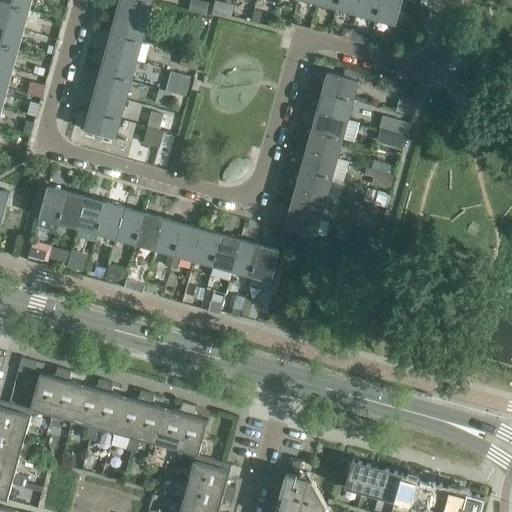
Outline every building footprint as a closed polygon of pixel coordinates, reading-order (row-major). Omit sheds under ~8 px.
[(0,0),(0,1),(29,10),(31,0),(0,0)] [(148,22),(153,3),(142,0),(120,0),(117,14),(148,22)] [(357,13),(360,0),(340,0),(338,8),(357,13)] [(377,18),(381,0),(360,0),(357,13),(377,18)] [(396,24),(403,0),(381,0),(377,18),(396,24)] [(0,22),(23,29),(29,10),(0,1),(0,22)] [(207,11),(209,4),(198,1),(196,8),(207,11)] [(142,41),(148,22),(117,14),(112,33),(142,41)] [(0,43),(18,48),(23,29),(0,22),(0,43)] [(137,61),(142,41),(112,33),(107,52),(137,61)] [(0,63),(13,67),(18,48),(0,43),(0,63)] [(132,80),(137,61),(107,52),(101,71),(132,80)] [(0,84),(7,87),(13,67),(0,63),(0,84)] [(49,73),(21,66),(20,69),(48,77),(49,73)] [(126,99),(132,80),(101,71),(96,91),(126,99)] [(354,100),(359,80),(329,72),(323,91),(354,100)] [(41,94),(43,86),(34,84),(32,92),(41,94)] [(167,106),(171,92),(161,89),(157,103),(167,106)] [(121,119),(126,99),(96,91),(90,110),(121,119)] [(349,119),(354,100),(323,91),(318,111),(349,119)] [(413,115),(417,100),(404,96),(400,111),(413,115)] [(37,116),(40,104),(31,101),(28,113),(37,116)] [(116,138),(121,119),(90,110),(85,130),(116,138)] [(160,128),(164,114),(153,111),(149,126),(160,128)] [(343,138),(349,119),(318,111),(313,130),(343,138)] [(31,135),(35,122),(27,120),(24,133),(31,135)] [(404,145),(406,137),(380,129),(378,138),(404,145)] [(338,158),(343,138),(313,130),(307,149),(338,158)] [(154,146),(157,134),(148,131),(144,143),(154,146)] [(333,177),(338,158),(307,149),(302,168),(333,177)] [(327,196),(333,177),(302,168),(297,188),(327,196)] [(391,186),(395,175),(379,171),(376,182),(391,186)] [(59,222),(68,191),(48,186),(40,216),(59,222)] [(20,212),(24,196),(9,191),(0,188),(0,221),(3,223),(7,208),(20,212)] [(322,216),(327,196),(297,188),(291,207),(322,216)] [(79,227),(87,196),(68,191),(59,222),(79,227)] [(98,232),(106,202),(87,196),(79,227),(98,232)] [(117,238),(126,207),(106,202),(98,232),(117,238)] [(137,243),(145,213),(126,207),(117,238),(137,243)] [(317,235),(322,216),(291,207),(286,227),(303,231),(300,240),(312,244),(314,235),(317,235)] [(156,248),(164,218),(145,213),(137,243),(156,248)] [(369,227),(371,220),(353,214),(351,222),(369,227)] [(175,254),(184,223),(164,218),(156,248),(175,254)] [(194,259),(203,229),(184,223),(175,254),(194,259)] [(214,265),(222,234),(203,229),(194,259),(214,265)] [(233,270),(241,239),(222,234),(214,265),(211,274),(230,280),(233,270)] [(252,275),(261,245),(241,239),(233,270),(252,275)] [(272,281),(280,250),(261,245),(252,275),(272,281)] [(45,260),(47,251),(32,247),(29,256),(45,260)] [(69,262),(72,252),(59,249),(56,258),(69,262)] [(83,270),(86,259),(72,255),(69,266),(83,270)] [(454,266),(457,258),(449,256),(447,264),(454,266)] [(106,277),(110,266),(97,262),(94,273),(106,277)] [(137,290),(143,266),(132,263),(125,287),(137,290)] [(118,280),(122,269),(110,266),(106,277),(118,280)] [(223,305),(226,294),(211,290),(208,301),(223,305)] [(258,315),(260,307),(245,303),(243,310),(258,315)] [(71,377),(72,370),(58,366),(57,373),(64,375),(71,377)] [(53,414),(64,375),(57,373),(52,375),(41,372),(31,408),(34,409),(53,414)] [(74,420),(83,384),(73,381),(71,377),(64,375),(53,414),(74,420)] [(112,388),(114,382),(100,378),(98,384),(105,386),(112,388)] [(94,425),(105,386),(98,384),(94,387),(83,384),(74,420),(89,424),(94,425)] [(115,431),(125,396),(115,393),(112,388),(105,386),(94,425),(99,427),(115,431)] [(154,400),(156,393),(142,390),(140,396),(147,398),(154,400)] [(136,437),(147,398),(140,396),(135,399),(125,396),(115,431),(131,436),(136,437)] [(157,443),(167,407),(157,405),(154,400),(147,398),(136,437),(141,438),(157,443)] [(34,409),(31,408),(12,403),(0,399),(0,405),(32,414),(34,409)] [(195,411),(197,405),(183,401),(182,408),(189,410),(195,411)] [(0,429),(26,436),(32,414),(0,405),(0,429)] [(178,449),(189,410),(182,408),(177,410),(167,407),(157,443),(178,449)] [(199,455),(209,419),(198,416),(195,411),(189,410),(178,449),(197,454),(199,455)] [(96,440),(99,427),(94,425),(89,424),(86,437),(96,440)] [(0,451),(20,457),(26,436),(0,429),(0,451)] [(137,452),(141,438),(136,437),(131,436),(127,449),(137,452)] [(16,473),(20,457),(0,451),(0,474),(14,478),(16,473)] [(233,464),(199,455),(197,454),(195,460),(231,470),(233,464)] [(363,492),(371,464),(354,459),(346,487),(363,492)] [(228,481),(231,470),(195,460),(189,482),(229,493),(231,486),(228,481)] [(379,496),(387,468),(371,464),(363,492),(379,496)] [(396,501),(403,473),(387,468),(379,496),(396,501)] [(325,511),(328,505),(313,479),(287,472),(275,511),(325,511)] [(26,487),(29,477),(16,473),(14,478),(13,483),(26,487)] [(412,505),(419,477),(403,473),(396,501),(412,505)] [(0,497),(8,500),(13,483),(14,478),(0,474),(0,497)] [(428,510),(436,482),(419,477),(412,505),(428,510)] [(227,500),(229,493),(189,482),(183,503),(216,511),(219,511),(222,503),(227,500)] [(436,511),(444,511),(452,486),(436,482),(428,510),(436,511)] [(233,501),(237,488),(231,486),(229,493),(227,500),(233,501)] [(462,511),(468,491),(452,486),(444,511),(462,511)] [(482,511),(487,496),(468,491),(462,511),(482,511)] [(216,511),(183,503),(180,511),(216,511)]
